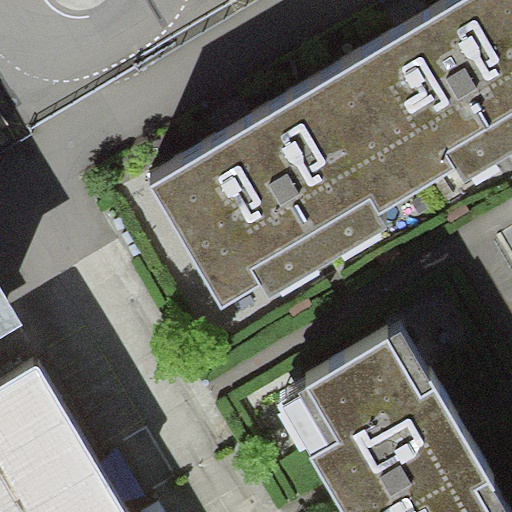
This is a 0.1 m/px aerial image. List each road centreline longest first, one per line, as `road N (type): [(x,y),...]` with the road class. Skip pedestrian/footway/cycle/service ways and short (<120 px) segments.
road 1 (residential): [(149,95),(5,183),(226,511)]
road 2 (residential): [(149,95),(313,0)]
